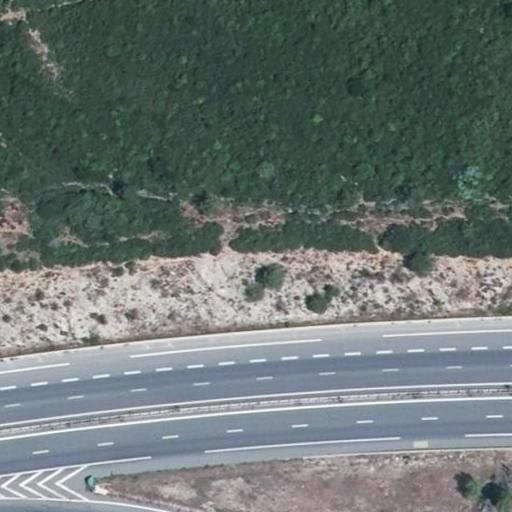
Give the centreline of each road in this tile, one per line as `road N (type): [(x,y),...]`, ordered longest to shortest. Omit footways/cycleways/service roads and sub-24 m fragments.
road 1 (motorway): [(511,339),(181,358),(0,382)]
road 2 (motorway): [(511,367),(149,386),(0,407)]
road 3 (motorway): [(0,460),(152,439),(457,419)]
